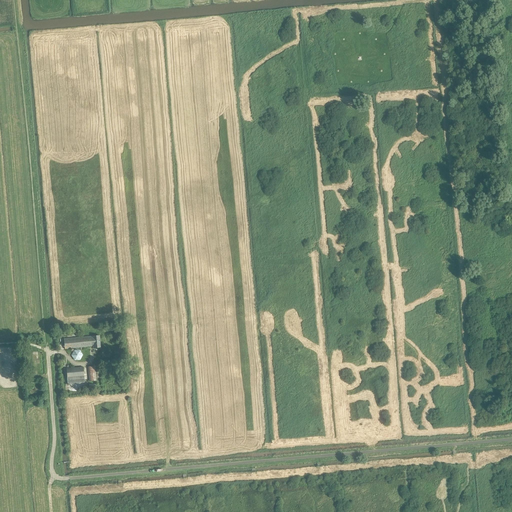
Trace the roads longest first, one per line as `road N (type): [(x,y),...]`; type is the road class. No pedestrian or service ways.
road 1 (track): [(511,426),(476,430),(437,0)]
road 2 (unclassified): [(511,439),(63,478)]
road 3 (track): [(63,478),(52,467),(47,350)]
